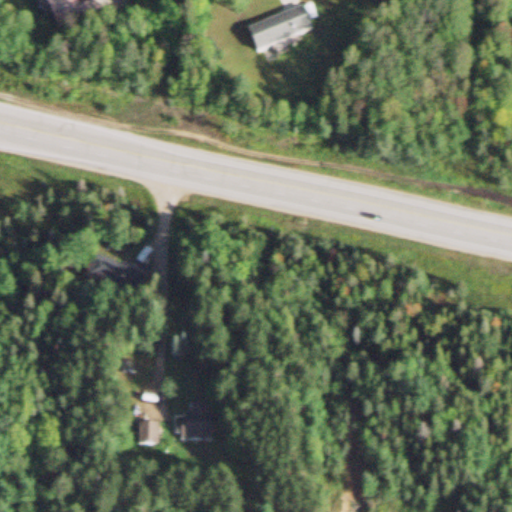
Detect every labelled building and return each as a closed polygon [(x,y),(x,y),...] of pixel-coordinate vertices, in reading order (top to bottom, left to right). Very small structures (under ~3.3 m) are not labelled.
[(51,0),(62,29),(103,15),(97,0),(81,0),(78,1),(77,0),(41,0),(42,1),(45,0),(51,0)] [(252,30),(261,54),(318,34),(309,10),(252,30)] [(130,265),(128,272),(102,262),(97,274),(117,282),(112,294),(136,304),(149,272),(130,265)] [(183,445),(216,445),(216,417),(210,417),(210,409),(190,409),(190,421),(183,421),(183,445)] [(160,428),(141,428),(141,449),(160,449),(160,428)]
